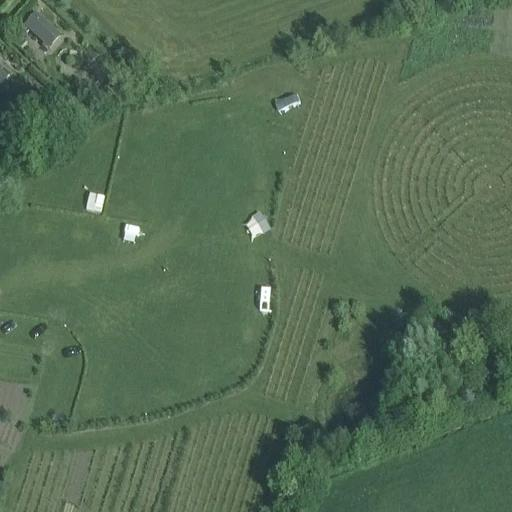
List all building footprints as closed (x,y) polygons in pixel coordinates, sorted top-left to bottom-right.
[(34,15),(23,27),(42,44),(53,32),(34,15)] [(0,66),(0,88),(8,79),(0,72),(3,69),(0,66)] [(135,196),(136,179),(117,177),(116,195),(135,196)] [(110,214),(127,218),(130,207),(113,203),(110,214)] [(47,213),(45,233),(66,235),(68,215),(47,213)] [(79,237),(99,240),(101,222),(81,219),(79,237)] [(251,308),(249,329),(267,331),(269,310),(251,308)] [(205,373),(185,379),(190,398),(211,392),(205,373)]
